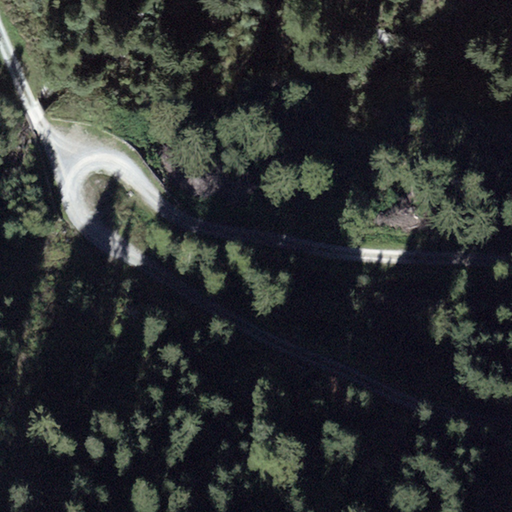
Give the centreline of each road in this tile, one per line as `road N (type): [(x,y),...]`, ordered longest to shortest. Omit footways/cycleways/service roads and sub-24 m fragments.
road 1 (track): [(511,261),(363,254),(173,213),(115,162),(81,155),(68,161),(50,141),(0,29)]
road 2 (track): [(68,161),(65,187),(84,223),(233,322),(402,399),(511,422)]
